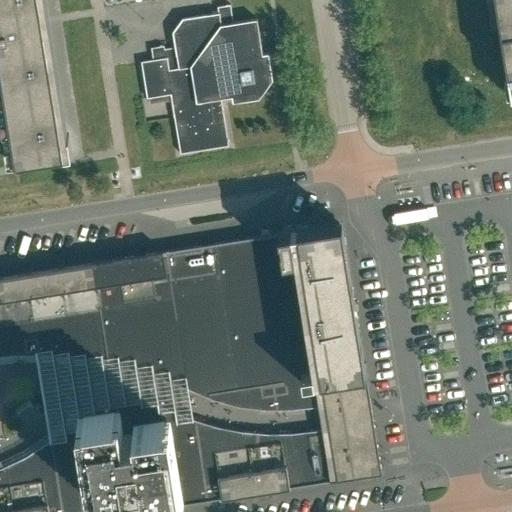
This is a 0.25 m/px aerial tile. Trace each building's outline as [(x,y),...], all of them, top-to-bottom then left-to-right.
[(69,134),(67,134),(45,0),(0,0),(0,61),(16,162),(72,153),(69,134)] [(510,98),(511,97),(511,0),(494,0),(499,31),(510,98)] [(234,22),(231,4),(218,6),(219,12),(184,18),(183,17),(173,31),(174,31),(178,58),(168,60),(168,57),(141,61),(147,97),(171,94),(180,153),(228,145),(221,98),(231,96),(232,102),(258,98),(259,98),(273,79),(272,78),(270,64),(269,56),(269,53),(263,54),(257,18),(234,22)] [(382,473),(342,223),(314,227),(278,233),(283,260),(295,258),(318,407),(322,428),(330,481),(362,476),(382,473)] [(0,356),(12,355),(36,354),(61,356),(86,359),(109,363),(136,370),(161,379),(214,399),(239,406),(264,409),(288,410),(311,407),(311,408),(318,407),(295,258),(283,260),(278,233),(258,236),(258,237),(239,240),(239,239),(226,241),(226,242),(190,248),(190,247),(156,252),(156,253),(119,259),(119,258),(97,262),(97,261),(92,261),(92,262),(64,267),(64,266),(59,267),(59,268),(31,272),(30,271),(26,272),(26,273),(0,277),(0,356)] [(0,511),(135,511),(138,511),(138,510),(177,504),(182,503),(182,505),(219,499),(219,500),(224,499),(224,498),(252,494),(253,495),(257,494),(257,493),(285,488),(286,489),(290,489),(290,487),(330,481),(322,428),(314,430),(292,433),(268,433),(243,431),(218,427),(193,419),(160,405),(144,401),(128,400),(113,402),(98,406),(83,413),(69,424),(48,442),(26,457),(3,467),(0,468),(0,511)]
